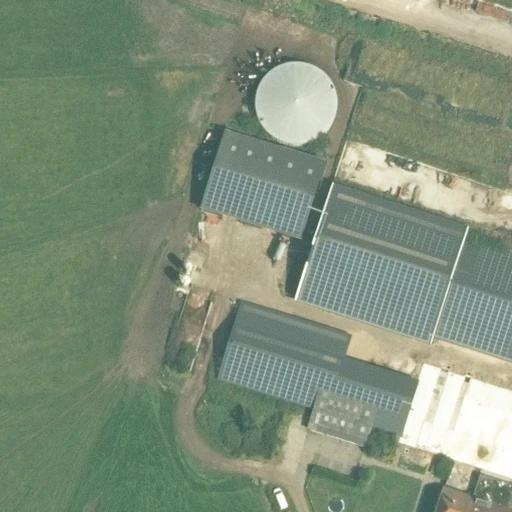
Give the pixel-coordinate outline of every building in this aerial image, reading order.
[(295,147),(299,147),(302,147),(306,146),(309,145),(312,144),(316,142),(319,140),(321,138),(324,135),(326,133),(329,130),(331,127),(332,124),(334,120),(335,117),(335,114),(336,110),(336,106),(336,103),(335,99),(335,96),(334,92),(332,89),(331,86),(329,83),(326,80),(324,77),(321,75),(319,73),(316,71),(312,69),(309,68),(306,67),(302,66),(299,66),(295,65),(291,66),(288,66),(284,67),(281,68),(278,69),(275,71),(272,73),(269,75),(266,77),(264,80),(261,83),(260,86),(258,89),(257,92),(255,96),(255,99),(254,103),(254,106),(254,110),(255,114),(255,117),(257,120),(258,124),(260,127),(261,130),(264,133),(266,135),(269,138),(272,140),(275,142),(278,144),(281,145),(284,146),(288,147),(291,147),(295,147)] [(224,134),(199,212),(300,243),(325,166),(224,134)] [(511,366),(511,254),(465,239),(468,230),(331,186),(319,224),(293,306),(319,315),(429,350),(432,341),(511,366)] [(421,423),(408,418),(418,384),(343,361),(351,336),(241,302),(216,382),(312,412),(306,432),(365,450),(371,431),(401,440),(401,439),(421,445),(427,426),(467,439),(485,381),(438,367),(432,387),(424,385),(418,402),(426,404),(421,423)] [(511,511),(511,438),(492,432),(471,500),(442,491),(436,511),(511,511)]
